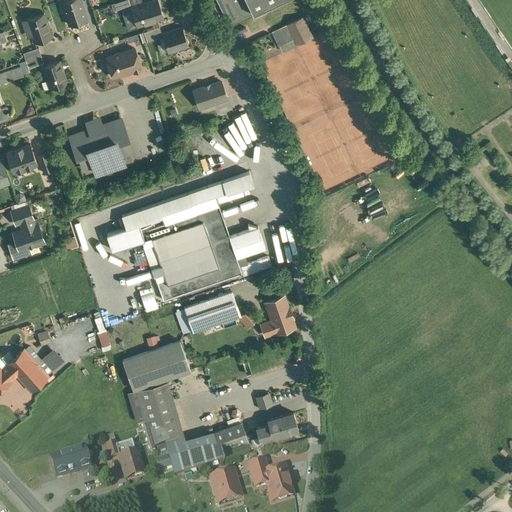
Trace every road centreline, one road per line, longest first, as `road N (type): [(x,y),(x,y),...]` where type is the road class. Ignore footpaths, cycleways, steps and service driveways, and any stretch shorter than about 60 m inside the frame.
road 1 (residential): [(307,511),(315,451),(296,222),(227,56)]
road 2 (residential): [(227,56),(94,105)]
